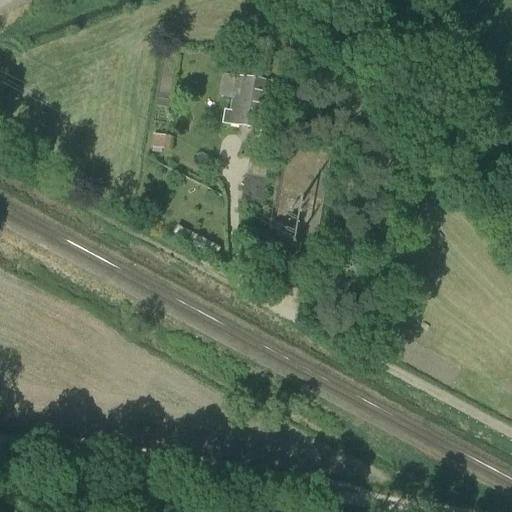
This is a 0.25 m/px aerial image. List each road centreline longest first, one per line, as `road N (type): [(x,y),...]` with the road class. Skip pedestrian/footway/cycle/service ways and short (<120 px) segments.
road 1 (track): [(511,434),(249,292),(226,158)]
road 2 (track): [(392,502),(0,439)]
